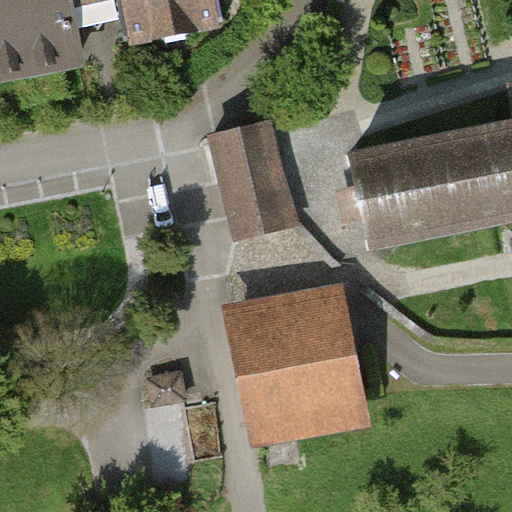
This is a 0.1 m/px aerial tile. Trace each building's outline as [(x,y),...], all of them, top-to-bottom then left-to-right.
[(76,0),(0,0),(0,83),(89,67),(76,0)] [(124,0),(134,54),(231,37),(223,0),(124,0)] [(511,127),(361,159),(360,154),(349,156),(351,166),(358,165),(373,238),(369,239),(372,249),(382,247),(381,242),(511,216),(511,127)] [(280,131),(215,148),(241,245),(305,228),(280,131)] [(242,328),(258,421),(360,403),(344,310),(242,328)] [(186,399),(182,374),(152,379),(156,404),(186,399)]
